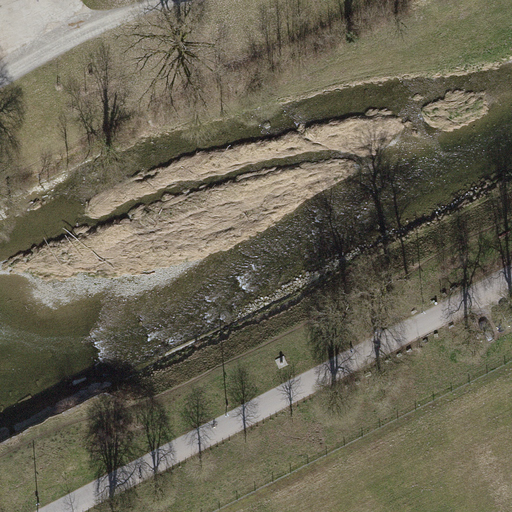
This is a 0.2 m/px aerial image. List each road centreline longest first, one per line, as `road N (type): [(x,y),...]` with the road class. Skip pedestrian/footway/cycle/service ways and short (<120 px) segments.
road 1 (track): [(443,312),(58,511)]
road 2 (track): [(0,78),(80,31),(181,0)]
